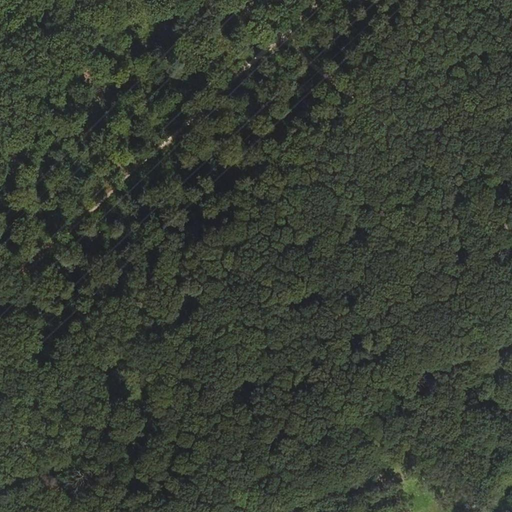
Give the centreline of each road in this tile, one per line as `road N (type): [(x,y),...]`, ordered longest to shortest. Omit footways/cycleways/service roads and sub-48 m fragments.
road 1 (track): [(0,289),(270,27)]
road 2 (track): [(511,233),(238,0)]
